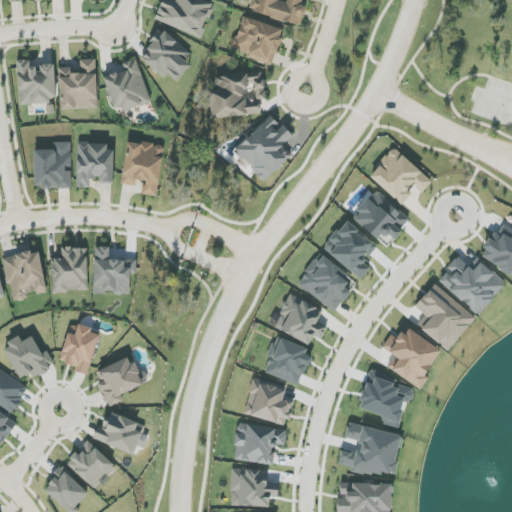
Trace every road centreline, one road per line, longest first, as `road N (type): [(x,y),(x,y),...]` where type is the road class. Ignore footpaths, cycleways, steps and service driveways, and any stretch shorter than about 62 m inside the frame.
road 1 (tertiary): [(415,0),(367,115),(261,249),(225,310),(202,378),(182,511)]
road 2 (residential): [(167,228),(81,217),(0,225)]
road 3 (residential): [(377,91),(487,151)]
